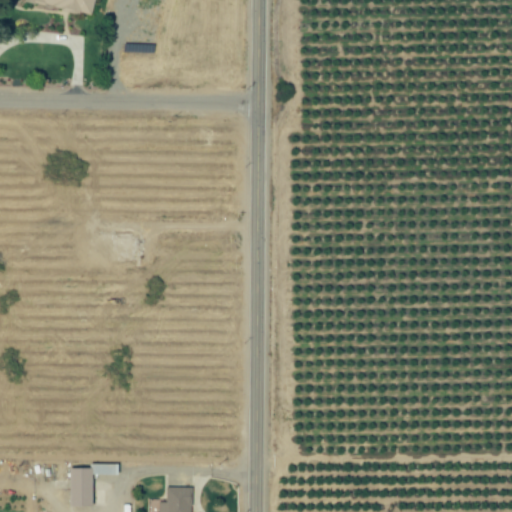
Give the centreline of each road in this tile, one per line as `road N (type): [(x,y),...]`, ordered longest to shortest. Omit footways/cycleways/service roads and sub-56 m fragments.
road 1 (tertiary): [(262,511),(266,0)]
road 2 (residential): [(265,107),(0,103)]
